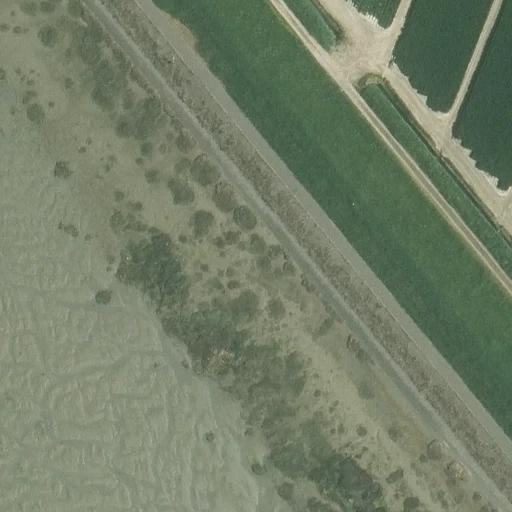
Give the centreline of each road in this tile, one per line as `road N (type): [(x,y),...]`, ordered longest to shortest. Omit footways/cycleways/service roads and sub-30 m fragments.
road 1 (track): [(344,82),(511,287)]
road 2 (track): [(276,0),(344,82),(374,53),(369,36),(324,0)]
